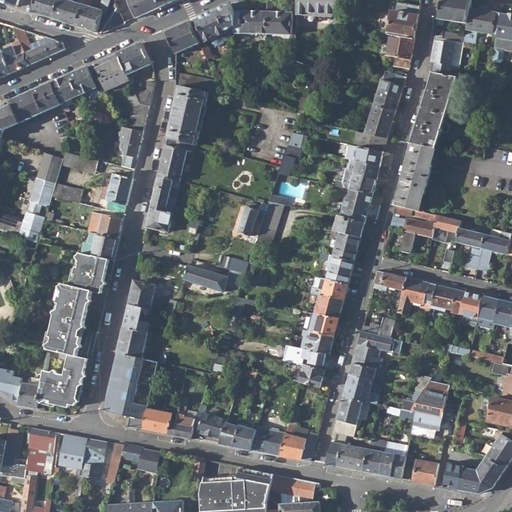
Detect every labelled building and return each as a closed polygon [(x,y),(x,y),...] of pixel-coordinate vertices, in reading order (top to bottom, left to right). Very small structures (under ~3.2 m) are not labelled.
[(36,0),(33,11),(55,18),(60,0),(36,0)] [(60,0),(55,18),(78,25),(86,0),(81,0),(81,3),(72,1),(72,0),(60,0)] [(106,12),(108,13),(112,0),(104,0),(102,9),(90,5),(92,0),(86,0),(78,25),(99,32),(106,12)] [(125,23),(119,0),(112,0),(108,13),(102,33),(125,23)] [(162,7),(158,0),(132,0),(140,16),(162,7)] [(297,0),(297,14),(334,17),(337,7),(339,0),(297,0)] [(391,34),(415,38),(421,5),(394,0),(389,33),(391,34)] [(445,20),(469,23),(471,8),(472,0),(441,0),(437,25),(443,26),(445,20)] [(267,34),(292,34),(294,12),(272,12),(273,1),(269,1),(268,11),(267,34)] [(226,31),(235,28),(236,13),(234,8),(232,3),(217,10),(226,31)] [(267,34),(268,11),(244,10),(244,4),(234,8),(236,13),(235,28),(235,33),(267,34)] [(348,11),(337,7),(334,17),(332,23),(339,24),(348,26),(351,18),(345,16),(348,11)] [(469,23),(468,29),(467,29),(466,37),(466,42),(477,44),(479,31),(498,34),(501,13),(471,8),(469,23)] [(196,19),(207,42),(225,33),(227,32),(226,31),(217,10),(196,19)] [(511,51),(511,13),(509,13),(509,14),(501,13),(498,34),(493,61),(500,62),(504,60),(505,50),(511,51)] [(168,31),(178,54),(202,43),(192,21),(168,31)] [(52,55),(47,44),(34,50),(31,43),(25,30),(17,27),(23,42),(32,64),(52,55)] [(435,38),(443,39),(444,30),(437,29),(435,38)] [(446,33),(445,39),(456,41),(463,42),(466,42),(466,37),(446,33)] [(387,54),(395,55),(411,58),(415,38),(391,34),(387,54)] [(47,37),(31,43),(34,50),(47,44),(47,37)] [(47,44),(52,55),(67,49),(64,42),(47,37),(47,44)] [(458,77),(461,55),(454,54),(456,41),(445,39),(443,39),(435,38),(431,62),(436,63),(435,72),(458,77)] [(463,42),(456,41),(454,54),(461,55),(463,42)] [(32,64),(23,42),(4,51),(14,72),(32,64)] [(120,52),(130,74),(138,70),(153,63),(143,42),(140,43),(120,52)] [(204,48),(209,59),(215,56),(210,45),(204,48)] [(0,52),(0,77),(14,72),(4,51),(0,52)] [(108,90),(132,79),(130,74),(120,52),(95,63),(108,90)] [(409,68),(411,58),(395,55),(394,65),(409,68)] [(80,95),(88,91),(98,87),(101,93),(108,90),(95,63),(71,74),(80,95)] [(306,71),(316,75),(318,69),(308,65),(306,71)] [(130,74),(132,79),(134,77),(140,75),(138,70),(130,74)] [(212,92),(226,96),(219,80),(178,72),(178,84),(181,85),(212,92)] [(412,143),(435,148),(440,131),(446,132),(449,123),(444,121),(458,77),(435,72),(412,143)] [(489,82),(498,84),(500,73),(491,72),(489,82)] [(53,82),(62,103),(80,95),(71,74),(53,82)] [(374,104),(395,111),(404,85),(382,79),(374,104)] [(136,88),(139,95),(152,99),(156,81),(149,80),(147,91),(136,88)] [(14,105),(21,122),(62,104),(62,103),(53,82),(12,100),(13,103),(14,105)] [(193,143),(198,144),(212,92),(181,85),(169,137),(193,143)] [(101,95),(101,93),(98,87),(88,91),(91,99),(101,95)] [(134,107),(142,104),(139,95),(136,88),(135,87),(132,89),(133,91),(128,93),(134,107)] [(228,96),(244,100),(245,93),(231,92),(232,88),(229,88),(228,96)] [(150,105),(152,99),(139,95),(142,104),(150,105)] [(299,119),(302,119),(308,98),(304,97),(299,112),(301,113),(299,119)] [(136,128),(144,131),(146,125),(150,105),(142,104),(136,128)] [(374,104),(365,133),(387,138),(395,111),(374,104)] [(0,136),(2,137),(5,129),(21,122),(14,105),(0,110),(0,136)] [(70,122),(73,128),(91,120),(88,114),(70,122)] [(487,145),(497,146),(501,122),(491,120),(487,145)] [(135,169),(138,158),(144,131),(136,128),(124,125),(122,131),(120,130),(118,139),(122,141),(120,147),(124,154),(123,165),(135,169)] [(361,147),(383,152),(387,138),(365,133),(357,131),(353,145),(361,147)] [(291,142),(296,143),(299,133),(294,132),(291,142)] [(191,151),(193,143),(169,137),(167,145),(188,150),(191,151)] [(396,205),(419,211),(423,194),(424,194),(432,165),(431,164),(435,148),(412,143),(396,205)] [(174,179),(180,180),(188,150),(167,145),(160,175),(174,179)] [(280,172),(290,175),(298,151),(302,152),(302,148),(289,145),(280,172)] [(356,160),(380,166),(383,153),(383,152),(361,147),(360,154),(349,152),(348,158),(351,159),(356,160)] [(63,163),(70,165),(73,153),(66,152),(64,159),(63,163)] [(26,221),(0,211),(0,229),(38,243),(40,237),(45,220),(48,212),(52,197),(57,183),(63,163),(64,159),(47,153),(26,221)] [(70,165),(76,167),(80,154),(73,153),(70,165)] [(76,167),(83,169),(87,156),(80,154),(76,167)] [(83,169),(90,171),(94,157),(87,156),(83,169)] [(90,171),(96,172),(100,159),(94,157),(90,171)] [(343,181),(337,179),(335,186),(345,188),(351,189),(351,188),(373,194),(380,166),(356,160),(351,159),(348,170),(346,169),(343,181)] [(270,202),(278,203),(286,181),(290,181),(292,175),(290,175),(280,172),(270,202)] [(109,200),(128,205),(135,178),(116,173),(109,200)] [(180,180),(174,179),(160,175),(152,208),(166,211),(173,213),(176,198),(169,196),(172,186),(179,188),(180,180)] [(325,183),(335,186),(337,179),(327,177),(325,183)] [(52,197),(60,198),(63,184),(57,183),(52,197)] [(60,198),(67,200),(70,186),(63,184),(60,198)] [(67,200),(74,202),(77,188),(70,186),(67,200)] [(74,202),(81,203),(82,195),(83,190),(77,188),(74,202)] [(351,188),(351,189),(348,197),(347,197),(342,215),(366,221),(373,194),(351,188)] [(95,198),(82,195),(81,203),(93,206),(95,198)] [(252,238),(257,239),(259,233),(261,232),(267,212),(266,210),(268,207),(252,202),(251,207),(248,206),(239,231),(253,236),(252,238)] [(257,239),(272,242),(285,204),(278,203),(270,202),(268,207),(266,210),(267,212),(261,232),(259,233),(257,239)] [(399,250),(410,253),(415,233),(433,237),(437,215),(419,211),(396,205),(394,213),(425,220),(424,223),(407,219),(406,222),(393,217),(390,225),(404,229),(399,250)] [(148,226),(169,231),(173,213),(166,211),(152,208),(148,226)] [(94,211),(90,230),(95,232),(98,233),(119,237),(124,217),(94,211)] [(48,212),(45,220),(52,222),(54,213),(48,212)] [(335,229),(339,231),(361,237),(366,221),(342,215),(339,214),(335,229)] [(444,229),(460,233),(462,221),(437,215),(433,237),(442,239),(444,229)] [(193,224),(199,226),(200,224),(202,219),(199,219),(195,218),(193,224)] [(470,254),(482,257),(488,227),(462,221),(460,233),(458,241),(472,244),(470,254)] [(493,250),(509,254),(511,239),(511,233),(488,227),(482,257),(480,262),(478,269),(488,272),(493,250)] [(339,231),(333,254),(355,261),(361,237),(339,231)] [(98,233),(93,255),(110,259),(114,260),(119,237),(98,233)] [(38,243),(52,246),(54,240),(40,237),(38,243)] [(331,262),(327,280),(349,285),(355,261),(333,254),(321,251),(320,257),(329,260),(329,261),(331,262)] [(41,386),(38,400),(40,400),(41,402),(45,400),(51,401),(50,403),(70,407),(70,404),(76,406),(77,403),(80,402),(78,398),(81,386),(84,384),(83,382),(88,358),(78,356),(80,348),(83,346),(81,343),(84,330),(87,328),(85,325),(93,292),(102,294),(104,286),(107,284),(106,282),(109,280),(111,275),(106,274),(110,259),(93,255),(80,252),(79,255),(76,256),(80,261),(78,267),(76,267),(74,273),(77,273),(76,279),(84,281),(82,288),(74,286),(72,294),(63,291),(62,296),(59,295),(58,302),(60,303),(58,310),(55,312),(57,315),(52,336),(54,337),(53,342),(62,344),(60,351),(70,354),(66,375),(44,370),(41,386)] [(466,267),(478,269),(480,262),(482,257),(470,254),(466,267)] [(445,267),(451,269),(454,258),(448,256),(445,267)] [(234,270),(246,273),(249,264),(236,261),(234,270)] [(245,279),(251,280),(256,264),(250,262),(250,264),(249,264),(246,273),(247,273),(245,279)] [(185,278),(225,292),(227,285),(241,290),(245,279),(247,273),(246,273),(234,270),(232,269),(229,278),(190,265),(185,278)] [(385,286),(404,291),(407,278),(378,271),(373,288),(384,291),(385,286)] [(398,313),(409,316),(412,302),(422,304),(422,302),(431,304),(436,285),(407,278),(404,291),(398,313)] [(320,294),(344,300),(349,285),(327,280),(323,279),(321,289),(311,287),(310,292),(320,294)] [(130,304),(150,308),(156,285),(135,280),(130,304)] [(450,312),(460,314),(465,292),(436,285),(431,304),(443,307),(451,309),(450,312)] [(460,314),(477,319),(477,317),(482,296),(465,292),(460,314)] [(320,315),(339,319),(344,300),(320,294),(315,314),(320,315)] [(482,296),(477,317),(477,319),(475,325),(493,329),(494,322),(495,321),(500,300),(482,296)] [(233,314),(240,317),(244,303),(253,304),(254,301),(239,297),(233,314)] [(167,312),(173,314),(177,301),(171,299),(167,312)] [(494,322),(511,327),(511,324),(511,323),(511,303),(500,300),(495,321),(494,322)] [(124,327),(136,330),(148,332),(152,316),(149,316),(150,308),(130,304),(124,327)] [(428,317),(442,321),(445,311),(442,310),(443,307),(431,304),(428,317)] [(312,332),(334,337),(339,319),(320,315),(315,314),(312,313),(307,331),(312,332)] [(383,319),(381,326),(378,336),(391,339),(393,331),(396,322),(383,319)] [(362,332),(378,336),(381,326),(371,324),(369,330),(363,328),(362,332)] [(142,358),(148,332),(136,330),(124,327),(118,353),(142,358)] [(327,354),(329,355),(334,337),(312,332),(307,331),(300,329),(296,347),(327,354)] [(222,347),(228,348),(231,336),(229,335),(230,332),(227,331),(222,347)] [(378,336),(362,332),(358,345),(353,364),(367,366),(381,370),(383,360),(379,360),(381,350),(400,355),(404,342),(396,340),(391,339),(378,336)] [(163,346),(159,362),(164,363),(168,347),(163,346)] [(310,362),(324,365),(327,354),(296,347),(295,351),(303,354),(303,357),(310,358),(310,362)] [(468,356),(485,360),(486,354),(487,354),(470,349),(469,352),(468,356)] [(104,410),(132,417),(145,420),(147,408),(148,409),(159,362),(147,359),(142,358),(118,353),(104,410)] [(504,358),(486,354),(485,360),(493,362),(502,364),(504,359),(504,358)] [(511,374),(511,368),(511,366),(508,365),(502,364),(493,362),(491,373),(505,376),(503,388),(505,388),(503,397),(511,398),(511,374)] [(300,382),(321,387),(326,370),(305,364),(300,382)] [(350,376),(374,381),(374,380),(380,381),(381,374),(389,376),(390,372),(381,370),(367,366),(353,364),(350,376)] [(0,367),(0,385),(1,386),(0,389),(4,392),(13,400),(15,400),(20,377),(12,375),(12,370),(0,367)] [(347,387),(371,392),(374,381),(350,376),(347,387)] [(432,381),(450,385),(451,380),(435,377),(432,381)] [(417,390),(424,392),(432,381),(419,378),(417,390)] [(439,432),(442,418),(450,385),(432,381),(424,392),(417,402),(410,412),(415,413),(412,427),(439,432)] [(20,405),(37,408),(38,400),(41,386),(24,382),(20,405)] [(363,402),(382,406),(383,401),(373,399),(373,400),(369,400),(371,392),(347,387),(344,398),(363,402)] [(413,401),(417,402),(424,392),(417,390),(415,390),(413,401)] [(489,422),(511,426),(511,401),(494,397),(489,422)] [(363,402),(344,398),(337,425),(335,433),(347,435),(355,436),(363,402)] [(194,426),(196,420),(184,417),(187,402),(180,401),(177,415),(176,424),(170,423),(168,434),(190,438),(193,430),(194,427),(194,426)] [(130,427),(168,434),(170,423),(176,424),(177,415),(148,409),(147,408),(145,420),(132,417),(130,427)] [(193,430),(222,438),(225,425),(226,423),(198,415),(196,420),(194,426),(194,427),(193,430)] [(281,455),(301,459),(305,447),(314,450),(318,436),(308,434),(309,430),(295,427),(297,419),(292,418),(286,436),(281,455)] [(220,444),(234,446),(239,428),(225,425),(222,438),(220,444)] [(481,433),(495,436),(499,430),(483,426),(481,433)] [(234,446),(250,450),(256,430),(239,427),(239,428),(234,446)] [(38,472),(44,473),(44,467),(37,466),(38,459),(43,459),(44,451),(52,452),(55,451),(57,433),(32,428),(28,461),(28,467),(28,470),(38,472)] [(255,450),(281,455),(286,436),(278,433),(279,431),(271,428),(270,431),(261,428),(255,450)] [(1,474),(14,476),(26,478),(28,470),(28,467),(14,465),(15,459),(18,431),(10,429),(8,441),(0,439),(0,466),(3,467),(1,474)] [(354,469),(365,471),(370,448),(346,444),(347,435),(335,433),(326,464),(354,469)] [(75,497),(84,498),(85,476),(88,439),(65,434),(60,466),(77,470),(75,497)] [(473,443),(471,450),(486,456),(506,469),(511,459),(511,437),(510,439),(502,434),(490,452),(474,443),(473,443)] [(365,471),(381,474),(385,451),(387,441),(372,438),(370,448),(365,471)] [(88,439),(85,476),(101,479),(107,442),(88,439)] [(402,478),(409,446),(387,441),(385,451),(381,474),(402,478)] [(107,487),(113,488),(122,458),(125,446),(116,444),(107,487)] [(126,444),(125,446),(122,458),(140,462),(144,449),(144,447),(126,444)] [(449,457),(457,458),(459,449),(460,446),(451,444),(449,457)] [(311,461),(314,450),(305,447),(301,459),(311,461)] [(139,467),(159,472),(159,469),(162,452),(144,449),(140,462),(139,467)] [(493,488),(506,469),(486,456),(471,450),(467,449),(465,450),(464,455),(476,459),(474,466),(480,468),(478,470),(464,467),(463,474),(458,473),(457,476),(446,473),(444,487),(479,493),(493,488)] [(413,481),(436,485),(440,464),(418,459),(413,481)] [(195,478),(198,479),(204,480),(204,477),(205,462),(197,461),(195,478)] [(204,480),(203,511),(267,511),(268,510),(268,502),(272,490),(276,474),(243,468),(241,475),(204,477),(204,480)] [(22,511),(33,511),(34,511),(38,472),(28,470),(26,478),(26,484),(22,511)] [(276,474),(272,490),(283,492),(290,493),(313,499),(318,482),(276,474)] [(131,504),(131,511),(155,511),(155,502),(135,503),(134,492),(130,492),(131,504)] [(10,511),(13,502),(3,499),(0,498),(0,511),(10,511)] [(155,502),(155,511),(184,511),(184,501),(155,502)] [(282,504),(282,511),(321,511),(321,502),(291,503),(284,504),(282,504)]
